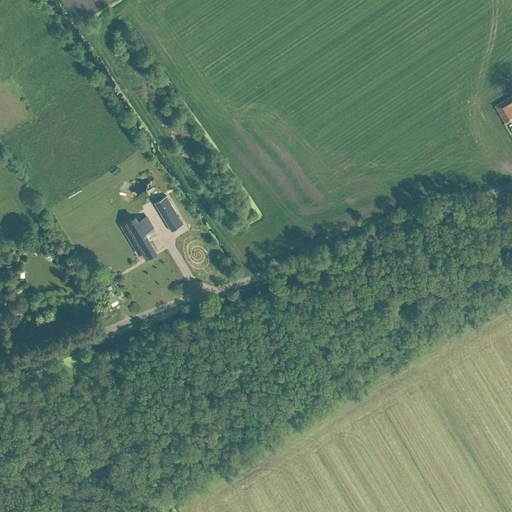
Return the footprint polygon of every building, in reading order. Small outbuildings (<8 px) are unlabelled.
[(505,123),(511,118),(511,109),(510,107),(511,105),(511,96),(511,95),(494,105),(505,123)] [(171,230),(183,223),(166,195),(154,202),(171,230)] [(135,217),(124,223),(130,231),(126,233),(132,243),(135,241),(145,258),(153,253),(148,245),(151,243),(144,232),(152,227),(152,226),(150,226),(145,218),(146,217),(146,216),(137,221),(135,217)] [(29,240),(24,244),(33,256),(38,251),(29,240)] [(204,246),(190,252),(192,258),(206,251),(204,246)] [(153,284),(168,277),(163,266),(165,265),(158,253),(141,262),(153,284)]
